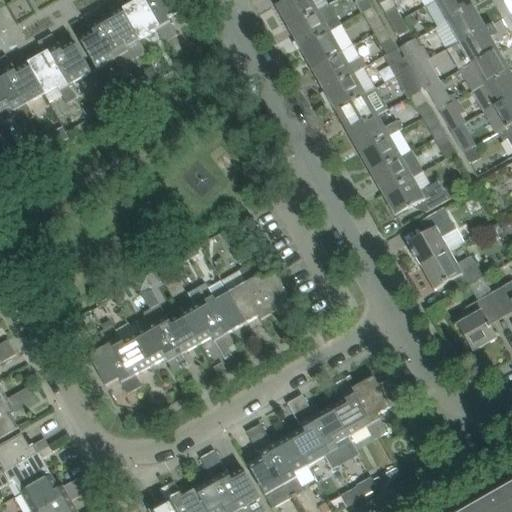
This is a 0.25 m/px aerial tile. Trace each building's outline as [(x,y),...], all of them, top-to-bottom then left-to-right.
[(165,44),(168,42),(171,41),(163,27),(161,29),(145,0),(132,0),(135,4),(123,11),(140,41),(157,31),(165,44)] [(145,0),(161,29),(163,27),(171,41),(178,37),(168,20),(182,12),(174,0),(145,0)] [(277,8),(289,29),(318,12),(311,0),(289,0),(289,1),(279,6),(277,8)] [(368,0),(362,0),(357,3),(363,15),(374,9),(368,0)] [(439,0),(435,2),(447,23),(474,9),(468,0),(439,0)] [(386,15),(393,27),(403,21),(396,9),(386,15)] [(460,44),(492,26),(492,25),(485,29),(474,9),(447,23),(460,44)] [(139,41),(140,41),(123,11),(105,21),(99,10),(92,14),(98,25),(100,24),(120,59),(123,57),(130,70),(136,66),(133,61),(146,54),(139,41)] [(301,50),(330,33),(342,27),(337,17),(325,24),(318,12),(289,29),(301,50)] [(98,25),(92,14),(85,18),(93,33),(80,41),(97,71),(116,60),(123,73),(130,70),(123,57),(120,59),(100,24),(98,25)] [(375,35),(385,29),(379,18),(368,24),(375,35)] [(409,32),(403,21),(393,27),(399,38),(409,32)] [(492,26),(460,44),(445,53),(448,57),(446,61),(449,67),(455,68),(459,74),(468,69),(498,52),(490,38),(497,35),(492,26)] [(312,70),(342,53),(354,47),(342,27),(330,33),(301,50),(312,70)] [(392,41),(385,29),(375,35),(382,47),(392,41)] [(61,51),(53,36),(46,40),(52,51),(49,53),(70,87),(67,89),(74,101),(81,97),(73,85),(92,74),(75,44),(61,51)] [(52,51),(46,40),(39,44),(45,55),(28,65),(45,95),(58,87),(63,97),(68,105),(74,101),(67,89),(70,87),(49,53),(52,51)] [(410,56),(406,58),(413,69),(427,61),(415,41),(404,47),(410,56)] [(385,58),(397,78),(413,69),(406,58),(403,60),(398,50),(385,58)] [(498,52),(468,69),(459,74),(457,74),(469,95),(479,89),(509,72),(498,52)] [(362,59),(349,66),(342,53),(312,70),(325,93),(364,70),(368,68),(362,59)] [(15,72),(9,61),(6,57),(0,60),(0,64),(5,73),(4,75),(23,107),(21,109),(28,121),(35,117),(28,105),(45,95),(28,65),(15,72)] [(427,61),(413,69),(420,81),(434,73),(427,61)] [(5,73),(0,64),(0,117),(3,124),(17,116),(21,125),(28,121),(21,109),(23,107),(4,75),(5,73)] [(423,88),(420,81),(413,69),(397,78),(410,100),(422,93),(423,88)] [(364,70),(325,93),(336,113),(366,96),(376,90),(364,70)] [(511,76),(509,72),(479,89),(469,95),(482,117),(483,116),(492,111),(511,99),(511,76)] [(427,86),(429,89),(439,84),(439,83),(444,81),(440,75),(436,77),(438,80),(427,86)] [(141,78),(134,83),(140,93),(147,88),(141,78)] [(451,105),(439,84),(429,89),(441,110),(451,105)] [(336,113),(348,134),(378,117),(388,112),(376,90),(336,113)] [(118,91),(111,95),(117,106),(124,101),(118,91)] [(511,99),(492,111),(483,116),(494,136),(504,131),(511,125),(511,99)] [(451,105),(441,110),(453,131),(463,126),(458,117),(464,113),(457,102),(451,105)] [(418,109),(424,120),(434,114),(428,103),(418,109)] [(90,108),(83,111),(88,121),(99,115),(95,109),(90,108)] [(441,126),(434,114),(424,120),(431,132),(441,126)] [(378,117),(348,134),(360,154),(389,137),(402,130),(398,122),(385,129),(378,117)] [(453,131),(465,153),(475,147),(463,126),(453,131)] [(511,126),(504,131),(496,135),(501,144),(506,141),(511,151),(511,126)] [(61,130),(55,133),(62,144),(68,141),(65,136),(61,130)] [(360,154),(372,176),(402,159),(389,137),(360,154)] [(447,160),(457,154),(450,142),(440,147),(447,160)] [(475,147),(465,153),(472,165),(482,159),(475,147)] [(402,159),(372,176),(384,196),(413,179),(422,174),(423,173),(412,154),(411,154),(402,159)] [(420,203),(426,214),(450,201),(439,182),(421,192),(413,179),(384,196),(396,217),(409,210),(409,211),(413,209),(412,208),(420,203)] [(415,258),(421,269),(450,252),(464,244),(444,210),(420,223),(421,224),(424,222),(430,232),(408,245),(413,254),(412,255),(414,259),(415,258)] [(450,252),(421,269),(435,292),(457,279),(463,290),(460,292),(460,293),(483,279),(470,257),(457,265),(450,252)] [(263,281),(253,264),(246,268),(254,281),(251,282),(271,317),(269,318),(275,329),(282,325),(276,314),(293,304),(276,274),(263,281)] [(269,318),(271,317),(251,282),(254,281),(246,268),(241,271),(247,282),(229,292),(247,325),(259,318),(268,333),(275,329),(269,318)] [(511,283),(492,295),(503,315),(511,309),(511,283)] [(202,287),(200,288),(206,300),(204,301),(224,336),(222,338),(229,349),(234,356),(235,355),(231,348),(236,346),(229,335),(247,325),(229,292),(216,300),(209,289),(202,287)] [(188,295),(195,306),(183,313),(201,346),(213,339),(225,361),(234,356),(222,338),(224,336),(204,301),(206,300),(200,288),(194,292),(188,295)] [(123,294),(115,299),(119,306),(124,303),(125,298),(123,294)] [(488,324),(503,315),(492,295),(466,309),(471,318),(457,326),(473,354),(497,340),(488,324)] [(153,309),(160,321),(158,323),(177,357),(176,358),(183,370),(189,367),(183,356),(201,346),(183,313),(169,321),(160,305),(153,309)] [(166,360),(174,375),(183,370),(176,358),(177,357),(158,323),(160,321),(153,309),(147,313),(154,325),(136,335),(154,367),(166,360)] [(136,377),(154,367),(136,335),(122,343),(113,327),(107,331),(114,343),(112,344),(131,378),(129,379),(136,391),(142,388),(136,377)] [(120,381),(128,396),(136,391),(129,379),(131,378),(112,344),(114,343),(107,331),(100,334),(108,347),(89,358),(106,388),(120,381)] [(0,365),(17,356),(9,342),(0,346),(0,365)] [(351,378),(344,381),(350,391),(352,390),(372,426),(376,424),(383,437),(388,434),(378,417),(392,409),(374,379),(357,389),(351,378)] [(350,391),(344,381),(336,386),(345,401),(332,408),(350,438),(367,428),(375,441),(383,437),(376,424),(372,426),(352,390),(350,391)] [(0,410),(11,405),(8,401),(0,386),(0,410)] [(0,441),(2,440),(20,431),(12,417),(38,403),(30,389),(8,401),(11,405),(0,410),(0,441)] [(289,405),(303,430),(291,437),(308,467),(325,458),(328,462),(335,459),(332,453),(330,454),(311,420),(315,418),(303,397),(289,405)] [(315,418),(311,420),(330,454),(332,453),(335,459),(328,462),(333,471),(346,463),(359,455),(349,438),(350,438),(332,408),(315,418)] [(261,459),(248,467),(273,510),(291,500),(287,492),(293,488),(290,482),(288,483),(269,449),(273,447),(261,426),(247,434),(261,459)] [(0,463),(4,470),(0,472),(0,480),(7,477),(5,474),(40,455),(39,453),(49,447),(45,441),(30,449),(23,436),(0,448),(0,463)] [(293,488),(287,492),(291,500),(304,492),(295,475),(308,467),(291,437),(273,447),(269,449),(288,483),(290,482),(293,488)] [(0,489),(16,481),(23,494),(52,478),(43,461),(53,455),(49,447),(39,453),(40,455),(5,474),(7,477),(0,480),(0,489)] [(215,452),(201,460),(213,481),(219,478),(229,497),(237,511),(266,511),(260,499),(243,470),(230,478),(215,452)] [(85,476),(60,491),(52,478),(23,494),(33,511),(32,511),(41,511),(68,497),(72,503),(93,491),(85,476)] [(219,478),(213,481),(197,491),(209,511),(237,511),(229,497),(219,478)] [(183,499),(182,497),(174,483),(169,486),(177,501),(175,502),(179,511),(209,511),(197,491),(183,499)] [(166,502),(149,511),(179,511),(175,502),(177,501),(175,497),(169,486),(160,491),(166,502)] [(511,511),(511,486),(467,511),(511,511)] [(357,488),(350,492),(356,502),(363,499),(359,492),(357,488)] [(77,511),(72,503),(69,497),(68,497),(41,511),(77,511)]
